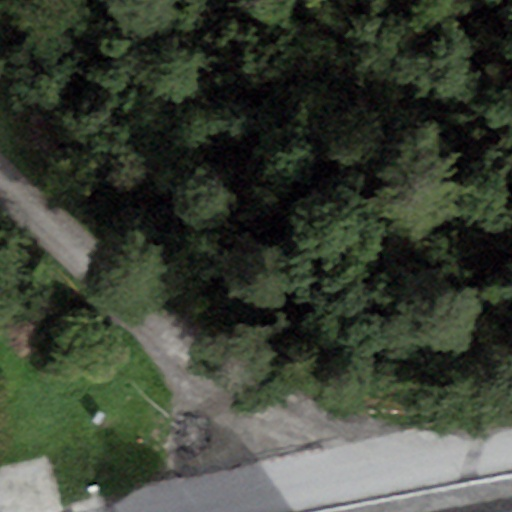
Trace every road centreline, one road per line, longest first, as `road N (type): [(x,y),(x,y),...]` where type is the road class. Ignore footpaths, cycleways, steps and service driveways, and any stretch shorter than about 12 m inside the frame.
road 1 (unclassified): [(0,182),(192,376),(257,479)]
road 2 (unclassified): [(257,479),(511,436)]
road 3 (unclassified): [(117,511),(257,479)]
